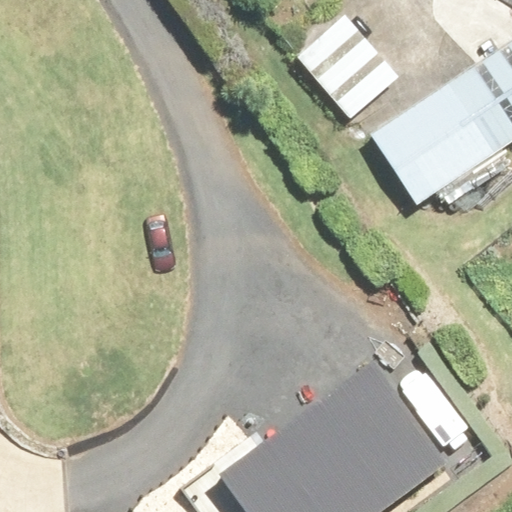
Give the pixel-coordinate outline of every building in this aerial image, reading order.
[(400,74),(368,38),(346,13),(330,26),(297,55),(351,116),(400,74)] [(435,193),(496,152),(511,140),(511,39),(373,133),(420,202),(435,193)] [(496,152),(435,193),(445,208),(506,167),(496,152)] [(377,309),(340,259),(266,313),(316,382),(357,351),(344,333),(377,309)] [(387,511),(448,468),(377,371),(226,481),(247,511),(387,511)]
